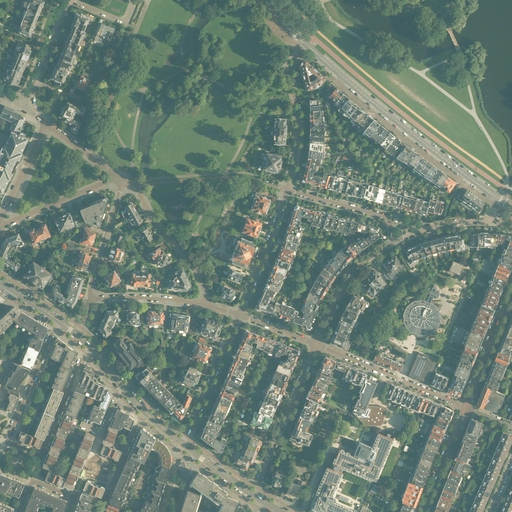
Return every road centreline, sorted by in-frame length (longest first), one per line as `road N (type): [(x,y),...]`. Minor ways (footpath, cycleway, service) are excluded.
road 1 (secondary): [(491,194),(307,45)]
road 2 (residential): [(253,494),(315,344)]
road 3 (residential): [(315,344),(464,406)]
road 4 (residential): [(6,442),(40,457),(91,347)]
road 5 (residential): [(120,179),(134,185),(192,263),(205,304)]
road 6 (residential): [(287,189),(297,133),(289,67),(307,45)]
road 7 (residential): [(239,314),(182,443)]
road 8 (residential): [(239,314),(287,189)]
road 9 (residential): [(56,319),(6,442)]
road 10 (residential): [(394,241),(346,281),(315,344)]
road 11 (residential): [(287,189),(386,217),(394,241)]
road 12 (residential): [(120,179),(0,222)]
road 13 (tertiary): [(464,406),(511,289)]
road 14 (residential): [(90,298),(120,179)]
road 15 (residential): [(122,387),(75,498)]
